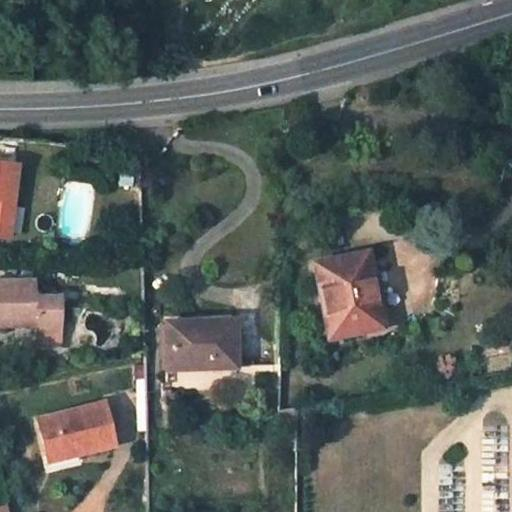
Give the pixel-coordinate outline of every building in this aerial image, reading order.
[(0,238),(6,240),(14,169),(0,167),(0,238)] [(366,256),(314,267),(329,340),(350,334),(349,327),(379,321),(372,287),(380,285),(376,264),(367,266),(366,256)] [(34,284),(0,284),(0,329),(35,329),(35,335),(50,335),(57,327),(59,325),(58,300),(34,300),(34,284)] [(389,326),(380,285),(372,287),(379,321),(381,328),(389,326)] [(381,328),(379,321),(349,327),(350,334),(381,328)] [(206,322),(166,323),(166,370),(234,369),(234,330),(217,330),(206,330),(206,322)] [(50,335),(35,335),(35,351),(59,351),(57,327),(50,335)] [(145,366),(134,367),(134,383),(145,382),(145,366)] [(103,405),(38,420),(46,456),(80,447),(81,454),(113,447),(103,405)] [(48,462),(81,454),(80,447),(46,456),(48,462)] [(0,511),(9,511),(6,502),(0,503),(0,511)]
